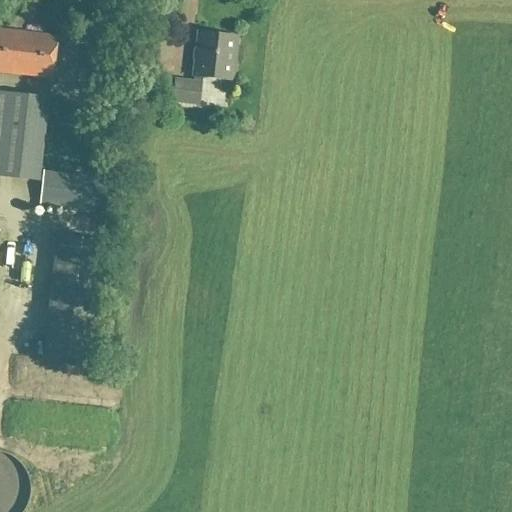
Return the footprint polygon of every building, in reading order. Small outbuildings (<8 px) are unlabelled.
[(57,36),(0,29),(0,72),(52,78),(57,36)] [(194,82),(175,80),(173,101),(199,104),(202,77),(233,81),(238,37),(200,32),(195,76),(194,82)] [(0,92),(0,175),(34,179),(43,97),(0,92)] [(106,179),(44,173),(41,205),(102,212),(106,179)] [(96,238),(57,234),(45,355),(85,359),(96,238)] [(49,420),(63,419),(62,402),(21,405),(22,432),(50,430),(49,420)] [(0,511),(21,511),(29,502),(30,488),(27,473),(17,459),(2,452),(0,451),(0,511)]
